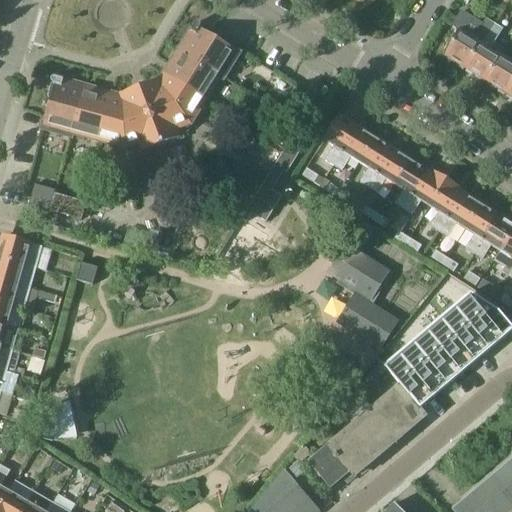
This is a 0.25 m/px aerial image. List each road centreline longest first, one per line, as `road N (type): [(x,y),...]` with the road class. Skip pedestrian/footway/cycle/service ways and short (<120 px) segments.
road 1 (residential): [(352,511),(511,379)]
road 2 (residential): [(383,81),(252,0)]
road 3 (residential): [(511,162),(383,81)]
